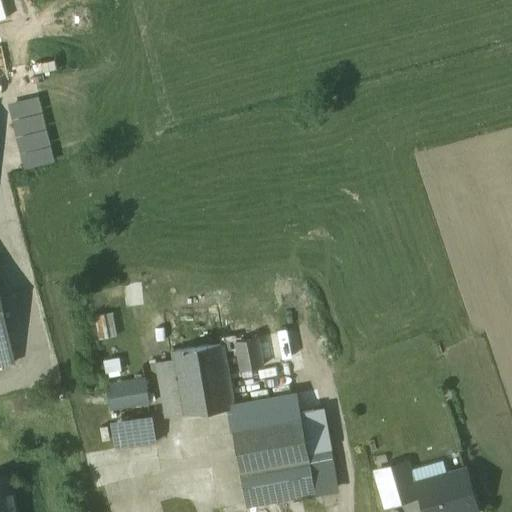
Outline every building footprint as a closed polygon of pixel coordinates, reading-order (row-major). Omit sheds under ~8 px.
[(43,95),(13,103),(28,166),(59,159),(43,95)] [(0,287),(0,363),(16,360),(0,287)] [(218,304),(168,312),(174,349),(225,341),(223,335),(218,304)] [(238,332),(223,335),(225,341),(226,348),(236,347),(237,351),(241,350),(244,367),(265,363),(259,334),(239,338),(238,332)] [(225,341),(174,349),(176,357),(160,360),(169,415),(235,404),(226,348),(225,341)] [(108,383),(112,407),(152,400),(148,376),(108,383)] [(324,405),(235,421),(250,502),(319,490),(313,458),(333,455),(324,405)] [(154,414),(124,419),(129,445),(159,440),(154,414)] [(415,457),(380,466),(389,506),(422,498),(425,511),(494,511),(482,462),(420,477),(415,457)] [(0,511),(19,511),(11,475),(0,477),(0,511)]
